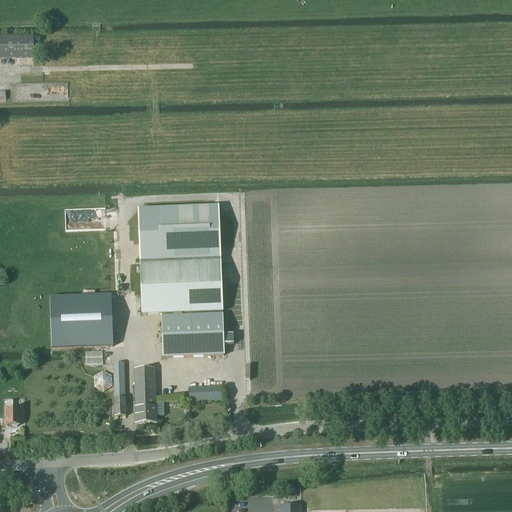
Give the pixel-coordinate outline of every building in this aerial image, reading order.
[(0,58),(34,58),(33,36),(0,36),(0,58)] [(221,260),(219,210),(138,213),(140,262),(221,260)] [(140,265),(142,316),(223,313),(221,262),(140,265)] [(111,296),(50,299),(52,350),(113,347),(111,296)] [(162,317),(163,358),(224,356),(223,315),(162,317)] [(115,418),(126,417),(124,364),(114,364),(115,418)] [(156,407),(155,369),(134,370),(136,408),(156,407)] [(104,392),(112,387),(112,376),(102,372),(94,377),(95,388),(104,392)] [(190,403),(220,401),(222,401),(221,387),(189,389),(190,403)] [(19,416),(21,415),(20,412),(19,411),(19,410),(13,410),(13,402),(7,402),(7,410),(7,426),(12,426),(14,427),(17,427),(18,426),(20,426),(19,416)] [(136,408),(135,408),(136,425),(157,424),(156,407),(136,408)]
